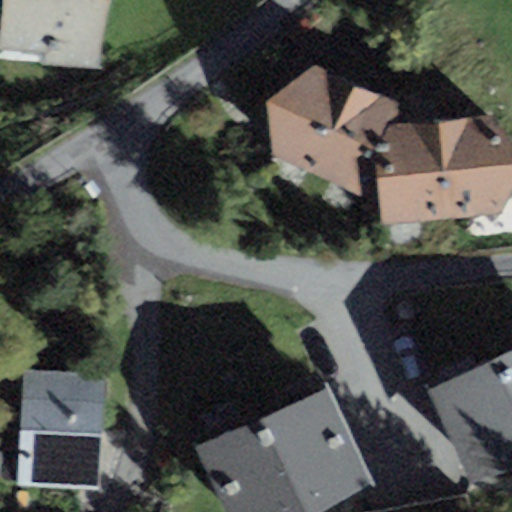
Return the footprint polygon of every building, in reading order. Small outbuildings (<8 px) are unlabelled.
[(3,0),(1,49),(42,53),(42,63),(99,67),(111,0),(3,0)] [(313,64),(267,100),(273,157),(381,203),(383,224),(503,212),(511,195),(511,139),(493,116),(399,123),(398,102),(313,64)] [(511,346),(427,389),(474,482),(511,470),(511,346)] [(105,372),(23,369),(19,487),(101,490),(105,372)] [(330,385),(196,446),(226,511),(318,511),(373,479),(330,385)]
